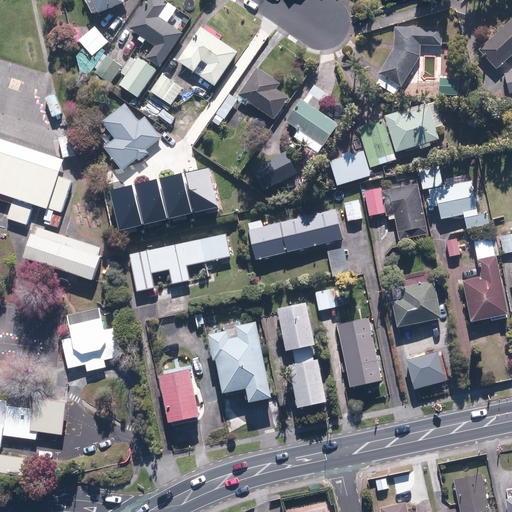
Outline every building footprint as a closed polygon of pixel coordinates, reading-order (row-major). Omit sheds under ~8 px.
[(98,0),(104,13),(128,3),(126,0),(98,0)] [(170,4),(163,0),(151,0),(133,29),(158,45),(149,58),(162,67),(186,32),(162,17),(170,4)] [(511,56),(511,21),(480,50),(497,69),(511,56)] [(111,41),(97,26),(81,41),(95,56),(111,41)] [(241,52),(204,27),(180,61),(218,86),(241,52)] [(397,27),(397,47),(381,74),(405,87),(422,57),(423,45),(443,45),(444,29),(397,27)] [(124,66),(106,54),(96,68),(99,70),(97,73),(113,83),(124,66)] [(141,97),(160,70),(141,58),(139,60),(134,57),(123,73),(129,76),(123,85),(141,97)] [(259,67),(240,95),(277,120),(292,99),(279,90),(283,83),(259,67)] [(185,88),(164,74),(153,91),(173,105),(185,88)] [(460,78),(441,77),(440,95),(459,96),(460,78)] [(333,96),(316,85),(306,100),(322,111),(333,96)] [(321,153),(341,124),(322,111),(306,100),(304,99),(288,121),(301,131),(297,137),(308,145),(321,153)] [(141,121),(127,104),(105,121),(119,138),(107,148),(124,169),(140,157),(142,160),(151,153),(149,150),(164,139),(146,117),(141,121)] [(399,152),(442,139),(432,107),(405,115),(404,110),(388,115),(399,152)] [(372,167),(398,159),(386,119),(360,127),(372,167)] [(73,135),(61,138),(65,157),(77,155),(73,135)] [(67,159),(0,137),(0,192),(15,197),(8,218),(29,225),(36,203),(64,212),(74,179),(62,175),(67,159)] [(308,145),(297,160),(310,169),(321,153),(308,145)] [(267,191),(300,173),(289,151),(255,169),(267,191)] [(332,161),(340,185),(374,175),(366,151),(354,154),(353,151),(345,154),(346,157),(332,161)] [(441,165),(421,169),(425,189),(445,185),(441,165)] [(208,167),(183,173),(193,213),(217,207),(208,167)] [(183,173),(159,179),(168,218),(193,213),(183,173)] [(168,218),(159,179),(133,185),(143,224),(168,218)] [(480,214),(473,181),(431,189),(435,206),(440,205),(443,220),(466,215),(469,229),(492,224),(489,212),(480,214)] [(402,239),(430,233),(420,183),(384,191),(388,212),(389,216),(396,214),(402,239)] [(143,224),(133,185),(110,190),(119,230),(143,224)] [(383,188),(367,191),(372,216),(388,212),(384,191),(383,188)] [(361,200),(346,202),(350,221),(364,218),(361,200)] [(339,209),(251,229),(258,259),(346,239),(339,209)] [(38,234),(34,233),(25,256),(95,280),(104,256),(100,255),(102,248),(40,227),(38,234)] [(234,256),(229,233),(131,254),(139,292),(158,288),(155,273),(172,269),(175,284),(193,280),(190,266),(234,256)] [(511,251),(511,234),(502,236),(505,253),(511,251)] [(493,237),(476,241),(480,259),(497,255),(493,237)] [(462,254),(458,238),(448,240),(451,257),(462,254)] [(345,247),(329,251),(335,277),(351,273),(345,247)] [(511,313),(498,254),(497,255),(480,259),(479,259),(483,276),(465,280),(474,321),(511,313)] [(395,300),(401,327),(445,318),(437,280),(403,287),(405,297),(395,300)] [(317,292),(322,310),(345,305),(341,286),(317,292)] [(319,344),(309,302),(280,308),(290,351),(319,344)] [(66,339),(73,368),(89,364),(91,372),(111,367),(109,359),(126,355),(119,325),(108,328),(103,308),(72,315),(77,337),(66,339)] [(385,379),(371,317),(340,324),(354,387),(385,379)] [(278,396),(260,321),(240,325),(242,336),(233,338),(231,331),(213,335),(218,360),(221,360),(228,393),(250,388),(254,402),(278,396)] [(409,359),(417,389),(448,380),(440,351),(409,359)] [(331,400),(322,358),(293,365),(303,407),(331,400)] [(194,367),(163,374),(174,422),(205,415),(194,367)] [(0,393),(2,378),(0,377),(0,446),(4,447),(6,434),(40,439),(41,431),(67,435),(71,407),(0,396),(0,393)] [(33,458),(0,453),(0,470),(31,475),(33,458)] [(490,511),(482,474),(454,480),(460,511),(490,511)] [(410,511),(408,500),(383,506),(384,511),(410,511)]
